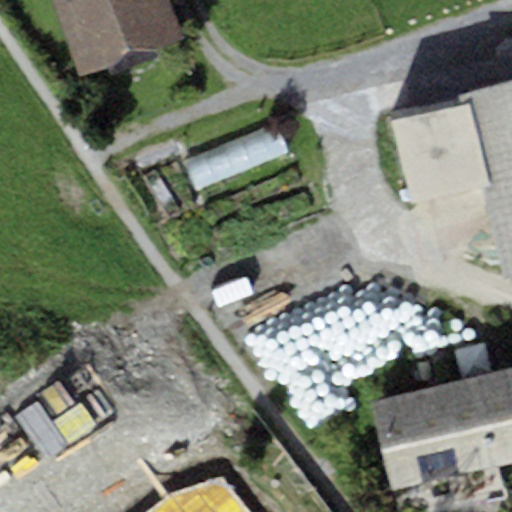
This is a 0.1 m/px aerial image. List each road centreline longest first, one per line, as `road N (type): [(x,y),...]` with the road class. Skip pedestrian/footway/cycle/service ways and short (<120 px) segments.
road 1 (track): [(511,298),(411,257),(374,210),(331,80),(271,82),(219,55),(190,0)]
road 2 (track): [(374,210),(185,291)]
